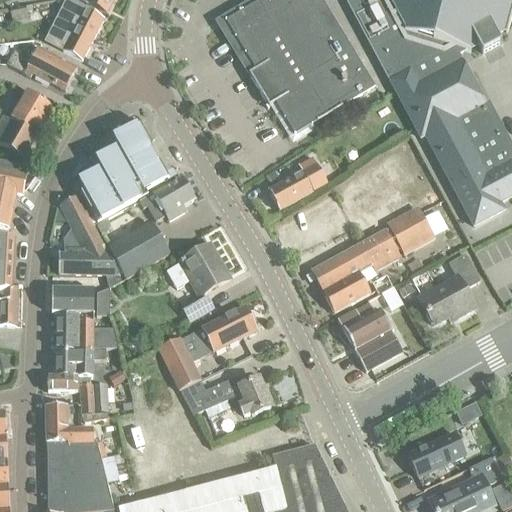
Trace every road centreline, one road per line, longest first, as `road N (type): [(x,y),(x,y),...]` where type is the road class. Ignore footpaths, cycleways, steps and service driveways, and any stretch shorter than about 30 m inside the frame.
road 1 (residential): [(21,511),(34,269),(48,194),(99,109),(151,81)]
road 2 (tertiary): [(340,426),(267,274),(151,81)]
road 3 (residential): [(340,426),(511,335)]
